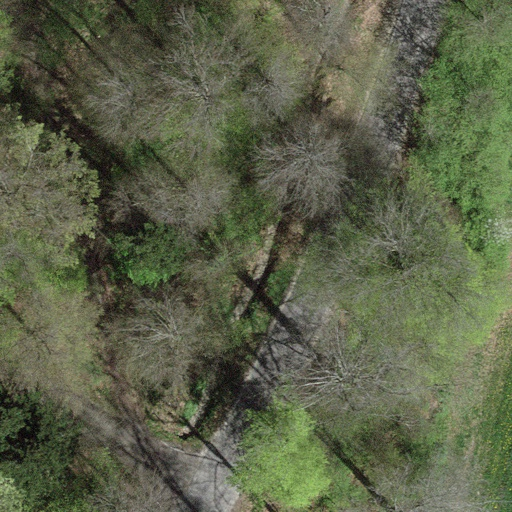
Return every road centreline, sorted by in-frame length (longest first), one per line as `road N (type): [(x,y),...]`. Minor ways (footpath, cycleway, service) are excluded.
road 1 (tertiary): [(424,0),(332,252),(198,511)]
road 2 (track): [(0,360),(202,505)]
